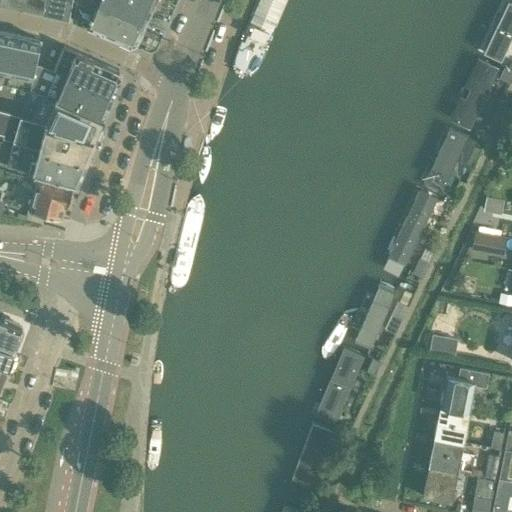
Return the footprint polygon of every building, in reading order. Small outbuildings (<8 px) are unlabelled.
[(44,12),(46,0),(21,0),(20,7),(44,12)] [(46,0),(44,12),(68,17),(71,0),(46,0)] [(116,12),(89,0),(76,0),(72,20),(129,45),(136,42),(144,23),(117,11),(116,12)] [(89,0),(116,12),(117,11),(144,23),(154,0),(89,0)] [(511,35),(511,2),(508,0),(483,52),(500,61),(511,35)] [(39,39),(0,30),(0,90),(29,97),(31,86),(34,62),(39,39)] [(75,51),(59,45),(50,67),(66,74),(77,79),(114,94),(121,77),(118,70),(75,51)] [(497,67),(479,58),(451,118),(470,127),(497,67)] [(47,67),(34,62),(31,86),(41,90),(55,96),(104,117),(114,94),(77,79),(66,74),(50,67),(50,69),(47,68),(47,67)] [(55,96),(41,90),(33,119),(44,122),(70,129),(96,136),(104,117),(55,96)] [(27,144),(33,119),(0,109),(0,136),(3,138),(27,144)] [(85,159),(96,136),(70,129),(44,122),(33,119),(27,144),(85,159)] [(467,137),(449,128),(423,184),(440,193),(467,137)] [(85,159),(27,144),(3,138),(2,141),(0,140),(0,161),(76,181),(85,159)] [(67,206),(72,188),(36,178),(28,209),(61,218),(64,205),(67,206)] [(437,197),(428,193),(418,188),(387,256),(404,265),(437,197)] [(479,220),(499,223),(504,196),(483,193),(479,220)] [(493,252),(497,236),(475,232),(472,248),(493,252)] [(423,274),(434,251),(425,247),(414,270),(423,274)] [(396,295),(382,287),(355,340),(370,347),(396,295)] [(397,331),(410,303),(398,299),(386,326),(397,331)] [(0,318),(0,345),(13,350),(22,326),(0,318)] [(455,339),(433,335),(430,350),(452,354),(455,339)] [(13,350),(0,345),(0,362),(8,366),(13,350)] [(362,357),(346,349),(318,414),(334,422),(362,357)] [(445,374),(439,404),(469,410),(474,384),(486,386),(489,371),(460,365),(458,376),(445,374)] [(463,440),(469,410),(439,404),(433,435),(463,440)] [(331,429),(316,423),(296,474),(312,481),(331,429)] [(500,448),(501,448),(503,432),(494,430),(491,446),(500,448)] [(457,470),(463,440),(433,435),(427,464),(457,470)] [(511,450),(505,449),(499,478),(511,480),(511,450)] [(489,453),(484,475),(495,477),(499,455),(489,453)] [(451,500),(457,470),(427,464),(421,494),(451,500)] [(507,508),(511,482),(511,480),(499,478),(493,505),(507,508)] [(475,494),(472,511),(488,511),(491,495),(475,494)] [(302,511),(303,509),(285,503),(281,511),(302,511)]
